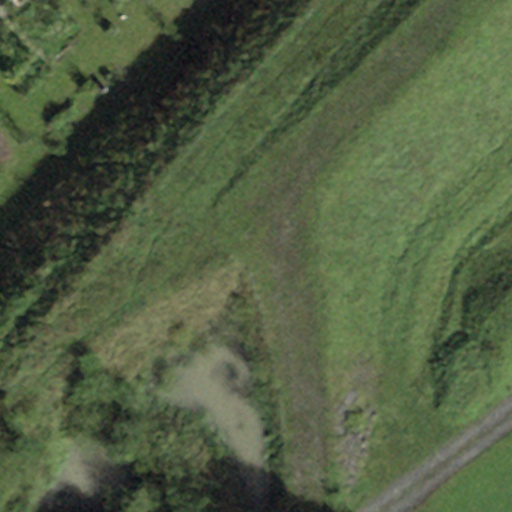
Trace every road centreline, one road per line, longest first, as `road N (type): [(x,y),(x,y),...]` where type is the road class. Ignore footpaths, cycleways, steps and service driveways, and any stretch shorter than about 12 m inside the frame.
road 1 (track): [(417,0),(337,63),(187,206),(128,279),(23,511)]
road 2 (track): [(396,511),(511,417)]
